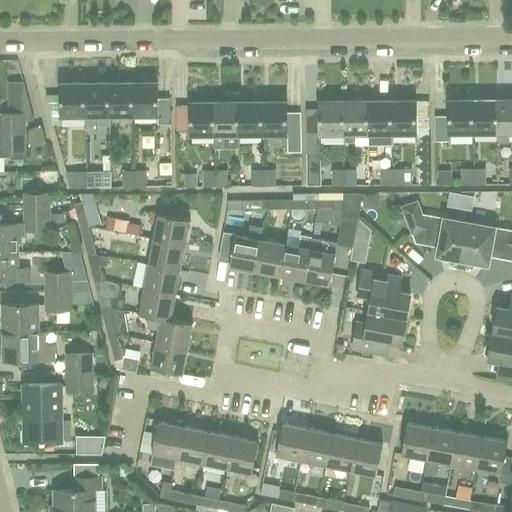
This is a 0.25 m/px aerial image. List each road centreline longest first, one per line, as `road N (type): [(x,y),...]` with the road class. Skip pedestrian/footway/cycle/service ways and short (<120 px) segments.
road 1 (residential): [(511,36),(0,40)]
road 2 (unclassified): [(448,382),(477,300),(474,289),(447,280),(429,303),(434,380)]
road 3 (unclassified): [(221,376),(216,398),(145,383),(128,457)]
road 4 (unclassified): [(322,359),(325,342),(231,325),(221,376)]
road 5 (unclassified): [(322,359),(315,395),(221,376)]
